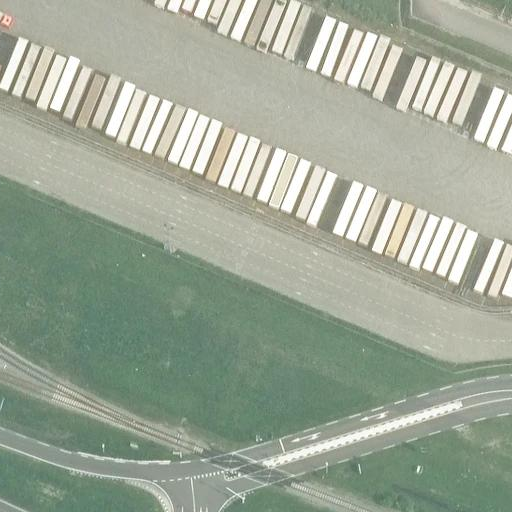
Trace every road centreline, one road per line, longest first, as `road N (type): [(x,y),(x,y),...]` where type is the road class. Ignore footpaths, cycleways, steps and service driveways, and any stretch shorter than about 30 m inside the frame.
road 1 (unknown): [(69,0),(504,197)]
road 2 (unclassified): [(191,495),(511,399)]
road 3 (unclassified): [(511,394),(456,395),(189,470)]
road 4 (unclassified): [(189,470),(68,462),(0,437)]
